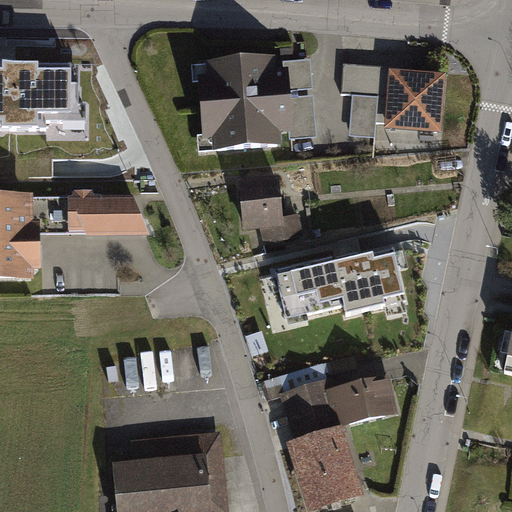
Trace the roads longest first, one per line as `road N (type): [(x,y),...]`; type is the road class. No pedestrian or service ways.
road 1 (residential): [(111,10),(112,45),(216,293),(279,511)]
road 2 (residential): [(511,36),(413,511)]
road 3 (residential): [(111,10),(317,15),(511,33)]
